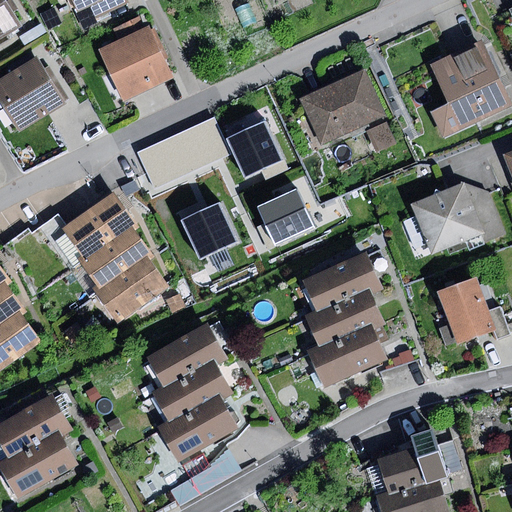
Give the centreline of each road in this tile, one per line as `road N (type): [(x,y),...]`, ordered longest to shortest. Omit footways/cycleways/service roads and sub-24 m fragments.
road 1 (residential): [(419,0),(106,142),(0,205)]
road 2 (residential): [(196,511),(370,416),(511,375)]
